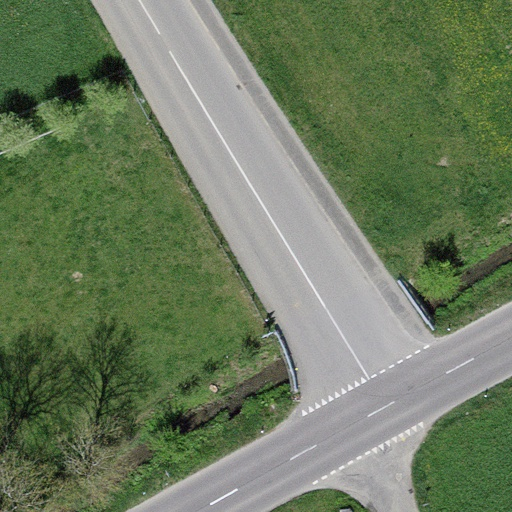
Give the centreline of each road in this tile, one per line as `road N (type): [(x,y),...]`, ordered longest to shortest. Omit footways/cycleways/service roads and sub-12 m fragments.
road 1 (tertiary): [(140,0),(378,402)]
road 2 (secondary): [(176,511),(378,402)]
road 3 (secondary): [(378,402),(511,335)]
